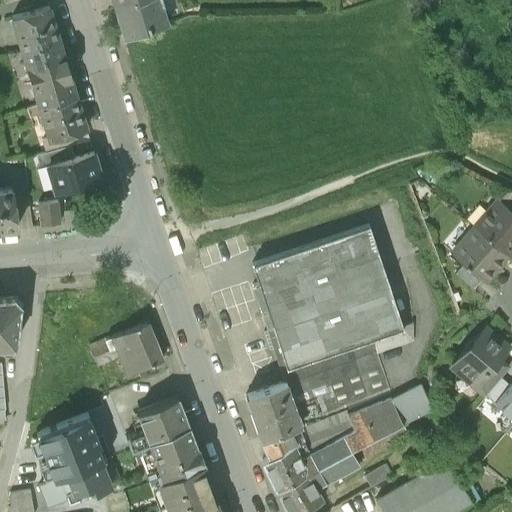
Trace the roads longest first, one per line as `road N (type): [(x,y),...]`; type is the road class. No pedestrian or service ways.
road 1 (tertiary): [(255,511),(155,240)]
road 2 (tertiary): [(155,240),(83,0)]
road 3 (residential): [(36,259),(0,479)]
road 4 (tertiary): [(36,259),(155,240)]
